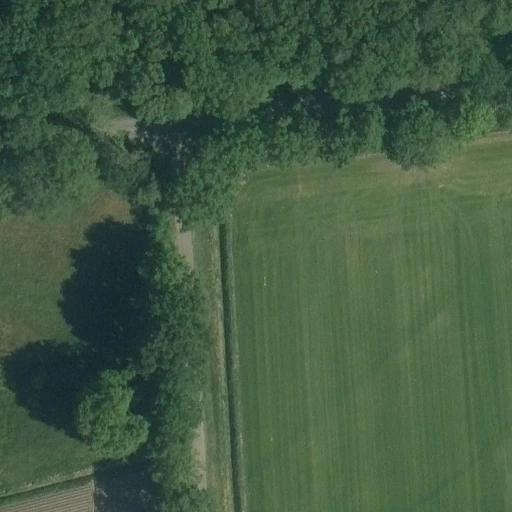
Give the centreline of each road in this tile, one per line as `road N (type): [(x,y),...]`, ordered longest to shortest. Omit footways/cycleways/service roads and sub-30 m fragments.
road 1 (unclassified): [(201,511),(177,126)]
road 2 (tertiary): [(177,126),(511,80)]
road 3 (tertiary): [(0,149),(177,126)]
